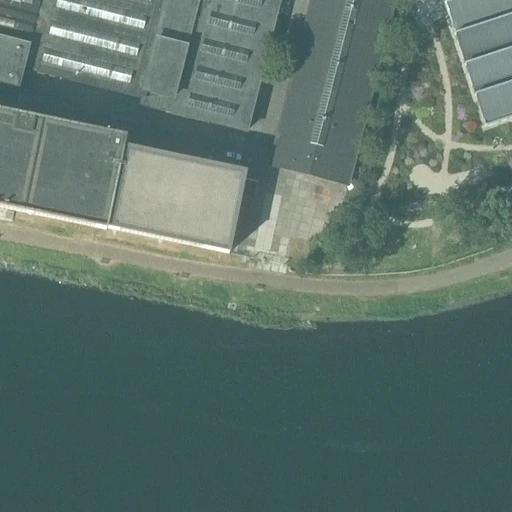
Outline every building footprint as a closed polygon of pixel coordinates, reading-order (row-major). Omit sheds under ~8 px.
[(40,0),(0,0),(0,84),(19,89),(24,71),(40,0)] [(40,0),(24,71),(140,101),(164,0),(40,0)] [(281,0),(164,0),(140,101),(138,106),(248,134),(281,0)] [(312,0),(271,165),(348,184),(394,0),(312,0)] [(511,0),(453,0),(444,3),(485,127),(511,117),(511,0)] [(0,208),(105,230),(105,228),(228,254),(230,242),(232,242),(246,173),(189,161),(191,151),(0,111),(0,208)] [(428,232),(439,190),(362,170),(351,212),(428,232)]
